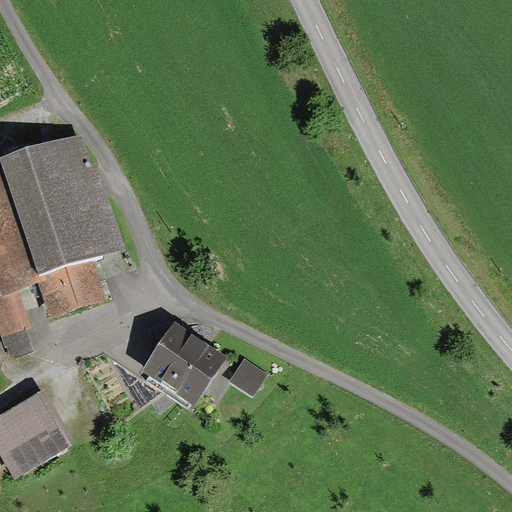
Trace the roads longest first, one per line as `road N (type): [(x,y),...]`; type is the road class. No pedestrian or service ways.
road 1 (residential): [(2,0),(83,125),(159,280),(193,307),(363,386),(511,482)]
road 2 (tertiary): [(511,351),(450,273),(304,0)]
